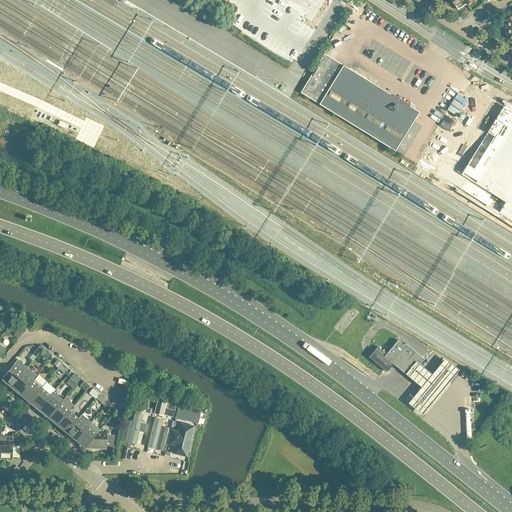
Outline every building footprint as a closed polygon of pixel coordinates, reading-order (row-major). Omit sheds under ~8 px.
[(451,0),(451,1),(452,3),(454,3),(458,10),(467,5),(474,0),(451,0)] [(236,4),(230,18),(240,23),(246,9),(236,4)] [(420,74),(417,78),(350,36),(332,66),(320,59),(299,92),(357,128),(364,116),(402,139),(395,151),(402,156),(444,88),(444,87),(444,86),(444,85),(444,84),(443,84),(443,83),(442,83),(425,72),(424,72),(423,72),(422,72),(421,72),(421,73),(420,73),(420,74)] [(482,93),(485,87),(474,81),(471,87),(482,93)] [(436,172),(435,173),(511,221),(511,108),(507,105),(506,105),(505,105),(504,105),(504,106),(503,106),(461,174),(442,162),(442,163),(466,178),(460,188),(436,172)] [(69,125),(59,121),(57,125),(67,130),(69,125)] [(4,314),(0,318),(0,327),(1,328),(8,318),(4,314)] [(23,331),(18,328),(13,334),(17,338),(23,331)] [(418,362),(421,358),(404,345),(398,340),(387,354),(378,347),(375,350),(369,357),(387,372),(394,364),(407,375),(418,362)] [(43,348),(40,345),(33,354),(36,357),(43,348)] [(41,354),(46,359),(51,354),(45,349),(41,354)] [(20,356),(23,364),(33,361),(30,353),(20,356)] [(418,362),(407,375),(421,386),(408,402),(422,414),(459,370),(445,358),(432,374),(418,362)] [(12,386),(23,372),(27,367),(18,359),(2,378),(12,386)] [(57,360),(53,364),(57,368),(61,363),(57,360)] [(69,368),(62,363),(59,367),(65,372),(69,368)] [(23,372),(12,386),(21,394),(32,380),(30,378),(23,372)] [(70,378),(77,383),(80,378),(74,373),(70,378)] [(30,401),(42,388),(32,380),(21,394),(30,401)] [(84,381),(81,386),(86,390),(90,386),(84,381)] [(39,409),(51,395),(42,388),(30,401),(39,409)] [(93,388),(89,393),(95,398),(99,393),(93,388)] [(105,398),(100,394),(96,398),(101,403),(105,398)] [(49,417),(60,403),(51,395),(39,409),(49,417)] [(154,413),(163,415),(163,414),(164,409),(164,408),(166,401),(158,399),(156,406),(154,413)] [(147,410),(149,405),(138,402),(137,408),(147,410)] [(58,424),(69,410),(60,403),(49,417),(58,424)] [(121,405),(119,411),(124,413),(127,407),(121,405)] [(174,417),(175,411),(164,408),(164,409),(163,414),(174,417)] [(67,432),(79,418),(69,410),(58,424),(67,432)] [(122,444),(136,446),(138,433),(146,434),(150,411),(141,410),(140,416),(133,415),(132,424),(125,423),(122,444)] [(194,422),(195,416),(185,413),(185,414),(183,419),(194,422)] [(76,440),(88,426),(90,423),(91,422),(84,415),(82,414),(81,415),(79,418),(67,432),(76,440)] [(100,429),(91,422),(90,423),(88,426),(76,440),(86,447),(97,433),(100,429)] [(12,459),(13,446),(19,446),(19,433),(12,433),(12,436),(1,436),(0,456),(0,459),(12,459)] [(107,435),(107,434),(97,433),(86,447),(106,448),(107,447),(115,447),(115,435),(107,435)] [(168,458),(182,459),(183,441),(169,441),(168,458)]
